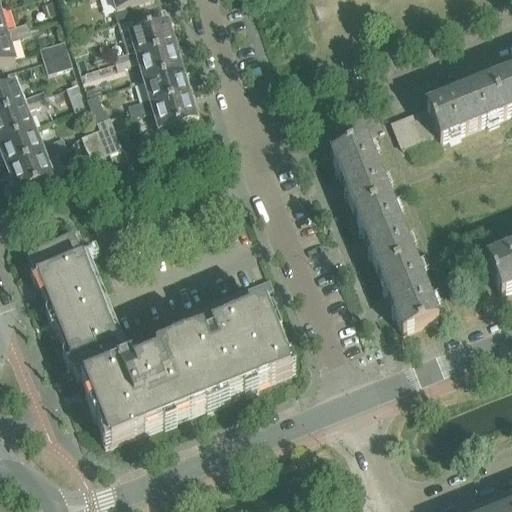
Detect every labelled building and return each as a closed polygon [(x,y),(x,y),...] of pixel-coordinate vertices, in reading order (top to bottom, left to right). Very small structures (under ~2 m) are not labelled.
[(117,30),(142,22),(139,10),(155,5),(153,0),(87,0),(89,5),(103,0),(110,0),(116,17),(113,18),(117,30)] [(53,6),(51,7),(41,9),(45,22),(56,19),(53,6)] [(8,15),(0,17),(0,43),(29,35),(28,30),(6,37),(0,18),(8,16),(8,15)] [(115,70),(175,51),(167,26),(146,33),(142,22),(117,30),(121,43),(129,40),(134,57),(113,63),(115,70)] [(81,40),(77,27),(65,31),(69,44),(81,40)] [(29,35),(0,43),(0,70),(15,66),(9,48),(31,41),(29,35)] [(67,61),(63,48),(39,56),(43,68),(67,61)] [(175,51),(115,70),(117,76),(138,70),(143,88),(182,75),(175,51)] [(71,73),(67,61),(43,68),(47,81),(71,73)] [(114,70),(112,64),(104,66),(106,72),(114,70)] [(116,76),(114,70),(106,72),(107,78),(116,76)] [(129,119),(189,100),(182,75),(143,88),(149,106),(127,113),(129,119)] [(511,119),(511,78),(489,87),(504,122),(511,119)] [(0,120),(45,103),(42,97),(22,105),(14,87),(7,90),(0,93),(0,120)] [(504,122),(489,87),(425,113),(427,117),(437,142),(440,148),(504,122)] [(189,100),(129,119),(131,125),(153,118),(158,136),(197,125),(189,100)] [(45,103),(0,120),(0,148),(41,132),(41,131),(33,134),(26,117),(47,108),(45,103)] [(109,125),(104,112),(102,113),(92,117),(97,130),(108,125),(109,125)] [(437,142),(427,117),(415,121),(425,146),(437,142)] [(404,126),(413,151),(425,146),(415,121),(404,126)] [(97,130),(109,159),(120,154),(108,125),(97,130)] [(392,131),(392,132),(402,156),(413,151),(404,126),(392,131)] [(0,156),(7,173),(64,150),(62,145),(41,154),(34,135),(42,132),(41,132),(0,148),(0,156)] [(103,162),(93,139),(81,144),(90,167),(103,162)] [(390,207),(366,146),(330,161),(355,221),(390,207)] [(64,150),(7,173),(16,197),(53,183),(45,164),(66,155),(64,150)] [(179,161),(169,165),(173,174),(182,170),(179,161)] [(413,266),(390,207),(355,221),(378,280),(413,266)] [(28,259),(75,378),(80,388),(83,387),(109,453),(146,439),(146,438),(165,430),(164,429),(173,426),(174,427),(207,413),(206,412),(215,409),(216,411),(218,409),(218,408),(227,404),(227,405),(255,394),(255,395),(292,380),(291,378),(289,378),(286,370),(287,369),(276,344),(275,344),(272,335),(273,335),(273,332),(271,333),(264,316),(266,316),(265,313),(228,328),(229,329),(211,336),(213,342),(205,345),(203,339),(185,346),(186,347),(174,352),(174,351),(135,366),(134,366),(125,370),(118,353),(116,354),(112,344),(114,343),(101,310),(99,311),(95,301),(97,300),(84,268),(82,269),(78,259),(80,258),(73,240),(31,257),(31,258),(28,259)] [(511,295),(511,254),(486,265),(501,300),(511,295)] [(413,266),(378,280),(402,340),(437,326),(413,266)] [(269,286),(186,320),(190,329),(273,295),(269,286)]
